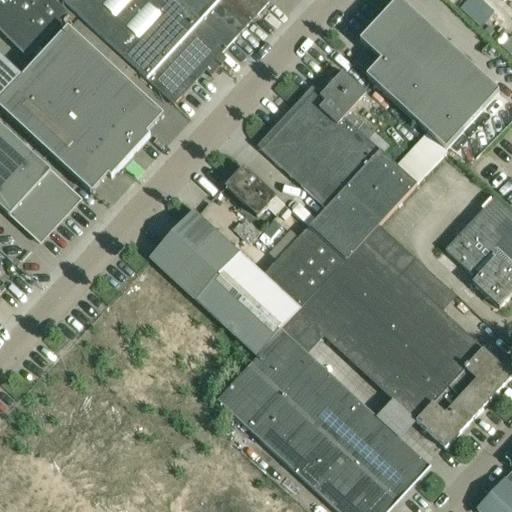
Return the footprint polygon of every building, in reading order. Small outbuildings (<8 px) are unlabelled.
[(0,0),(0,34),(27,60),(70,15),(54,0),(0,0)] [(58,0),(148,82),(174,107),(205,72),(212,78),(220,69),(214,63),(268,6),(269,4),(264,0),(58,0)] [(367,78),(446,151),(499,94),(399,1),(361,42),(382,62),(367,78)] [(67,29),(32,68),(130,158),(150,137),(147,134),(163,117),(148,103),(67,29)] [(363,53),(355,62),(366,72),(374,63),(363,53)] [(0,102),(22,78),(0,57),(0,102)] [(22,78),(0,102),(0,111),(78,182),(92,195),(108,177),(111,180),(130,158),(32,68),(22,78)] [(375,136),(351,114),(366,97),(343,75),(322,98),(369,142),(375,136)] [(379,153),(380,152),(369,142),(322,98),(315,92),(261,151),(326,211),(310,229),(347,263),(364,246),(379,229),(418,187),(379,153)] [(50,173),(0,127),(0,209),(9,218),(11,216),(40,243),(78,202),(71,196),(49,175),(50,173)] [(258,220),(268,208),(278,217),(286,208),(276,200),(244,170),(226,189),(258,220)] [(500,311),(511,297),(511,214),(495,199),(438,261),(459,281),(467,272),(473,278),(475,280),(472,286),(500,311)] [(151,261),(259,359),(300,315),(302,313),(265,279),(194,214),(183,226),(151,261)] [(310,229),(307,233),(288,215),(280,224),(299,241),(265,279),(302,313),(347,263),(310,229)] [(511,378),(484,352),(483,353),(437,309),(451,294),(395,243),(394,243),(381,231),(382,231),(379,229),(364,246),(347,263),(302,313),(300,315),(325,338),(417,424),(446,451),(487,406),(501,392),(511,380),(511,379),(511,378)] [(336,511),(390,511),(430,468),(308,356),(325,338),(300,315),(259,359),(219,404),(336,511)] [(511,511),(511,475),(506,482),(478,511),(511,511)]
